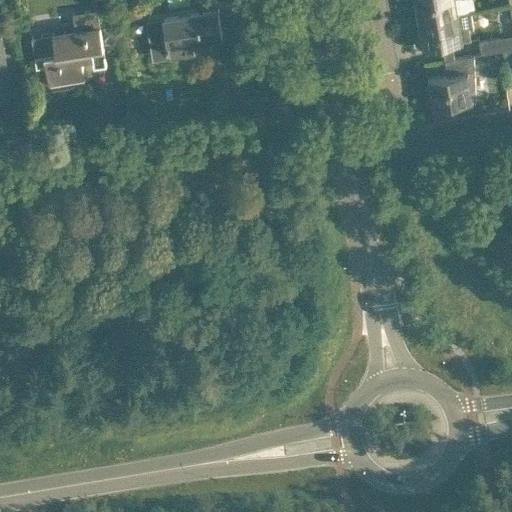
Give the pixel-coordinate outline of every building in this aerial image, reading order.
[(137,0),(126,0),(119,1),(122,22),(140,19),(137,0)] [(416,0),(419,17),(457,11),(455,0),(416,0)] [(52,33),(31,36),(36,63),(46,61),(46,62),(49,82),(85,76),(82,57),(92,56),(94,65),(107,63),(103,43),(101,25),(111,23),(109,5),(73,11),(76,29),(52,33)] [(163,17),(149,20),(155,50),(166,48),(168,48),(169,54),(212,47),(210,36),(223,34),(218,8),(213,9),(198,11),(192,12),(163,17)] [(457,11),(419,17),(424,45),(422,45),(422,46),(442,43),(444,43),(453,41),(471,39),(469,26),(473,25),(471,9),(457,11)] [(504,48),(511,47),(511,33),(479,39),(482,52),(504,48)] [(0,102),(3,102),(1,90),(10,88),(5,62),(0,35),(0,102)] [(476,98),(474,53),(446,58),(448,73),(427,76),(427,77),(429,77),(433,104),(432,104),(432,105),(476,98)]
